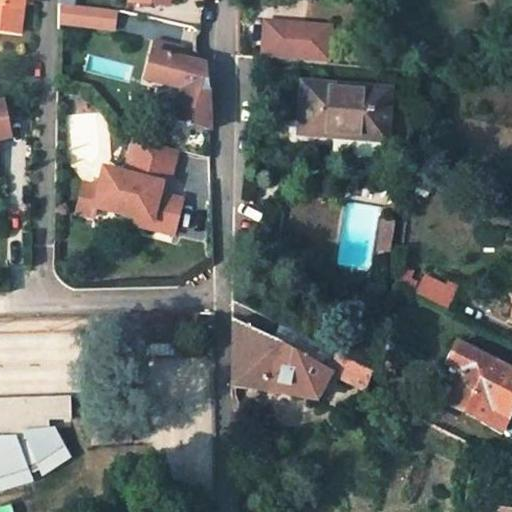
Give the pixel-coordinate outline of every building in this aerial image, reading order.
[(0,0),(0,28),(20,31),(23,0),(0,0)] [(73,6),(61,4),(60,23),(107,28),(109,10),(73,6)] [(327,28),(262,24),(259,59),(324,63),(327,28)] [(203,63),(184,58),(186,51),(183,47),(156,40),(145,78),(181,88),(208,96),(203,63)] [(198,54),(186,51),(184,58),(203,63),(198,54)] [(304,82),(300,133),(387,140),(391,89),(304,82)] [(208,96),(181,88),(172,119),(209,130),(208,96)] [(0,136),(10,135),(3,99),(0,99),(0,136)] [(96,213),(102,214),(135,220),(134,227),(177,235),(184,200),(162,196),(164,186),(170,187),(178,151),(134,142),(127,177),(104,173),(100,192),(96,213)] [(100,192),(86,189),(80,219),(95,222),(96,213),(100,192)] [(383,222),(381,235),(393,236),(394,224),(383,222)] [(381,235),(378,249),(390,252),(393,236),(381,235)] [(448,311),(459,288),(448,282),(445,287),(423,276),(421,282),(416,292),(415,294),(448,311)] [(421,282),(416,280),(412,289),(416,292),(421,282)] [(187,314),(126,316),(126,341),(146,340),(146,342),(168,342),(168,339),(188,339),(187,314)] [(264,390),(315,400),(332,370),(366,389),(374,372),(283,325),(275,341),(235,320),(234,387),(264,390)] [(347,334),(342,345),(352,349),(357,338),(347,334)] [(511,412),(511,372),(459,344),(447,365),(462,372),(453,388),(445,403),(485,424),(492,410),(509,419),(511,412)] [(406,361),(388,359),(384,383),(402,386),(406,361)] [(440,381),(453,388),(462,372),(447,365),(440,381)] [(402,386),(384,383),(383,398),(398,406),(402,386)] [(0,398),(0,492),(34,483),(73,458),(57,428),(72,427),(71,396),(0,398)] [(502,433),(509,419),(492,410),(485,424),(502,433)]
